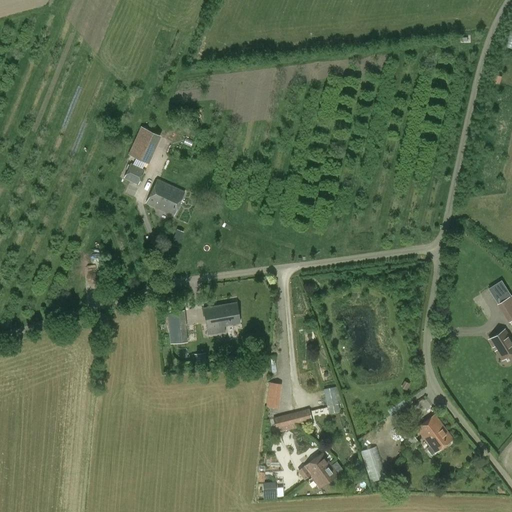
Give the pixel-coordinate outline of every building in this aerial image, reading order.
[(161,136),(140,126),(127,155),(148,164),(161,136)] [(130,164),(123,178),(137,185),(144,170),(130,164)] [(160,209),(170,186),(157,179),(146,203),(160,209)] [(184,192),(170,186),(160,209),(173,216),(184,192)] [(511,319),(511,298),(511,297),(498,305),(509,322),(511,319)] [(203,308),(208,335),(225,332),(223,326),(239,323),(236,303),(203,308)] [(184,310),(167,312),(170,344),(187,342),(184,310)] [(511,341),(504,330),(489,339),(502,360),(503,360),(507,367),(511,363),(511,341)] [(196,365),(206,363),(205,353),(194,355),(196,365)] [(269,382),(266,406),(278,408),(281,384),(269,382)] [(324,389),(329,413),(340,411),(338,401),(339,400),(336,387),(324,389)] [(276,429),(279,428),(280,431),(294,428),(293,425),(300,423),(301,426),(311,424),(310,420),(311,420),(309,409),(272,418),(276,429)] [(434,414),(415,428),(429,447),(427,448),(432,454),(453,439),(434,414)] [(419,443),(406,425),(398,430),(412,448),(419,443)] [(385,478),(377,446),(362,450),(369,481),(385,478)] [(312,477),(330,464),(322,453),(298,471),(304,479),(310,475),(312,477)] [(337,474),(330,464),(312,477),(320,487),(337,474)] [(263,496),(275,495),(275,483),(262,484),(263,496)]
